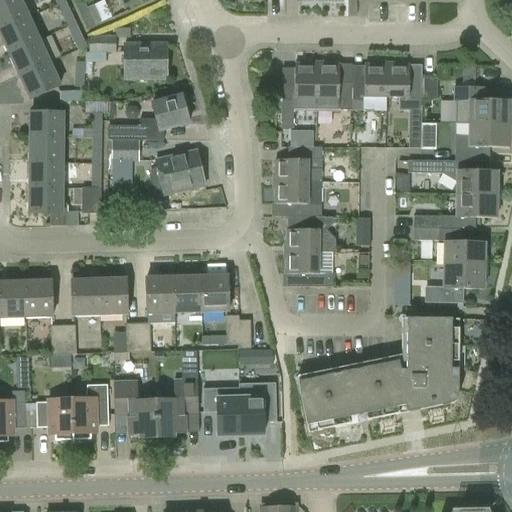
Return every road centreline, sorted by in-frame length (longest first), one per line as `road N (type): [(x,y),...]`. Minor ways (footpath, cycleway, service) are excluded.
road 1 (tertiary): [(511,471),(0,489)]
road 2 (residential): [(259,231),(276,289),(296,302),(376,297),(384,275),(385,159),(443,149)]
road 3 (residential): [(216,45),(488,24)]
road 4 (residential): [(259,231),(6,236),(0,229)]
road 5 (residential): [(216,45),(259,231)]
